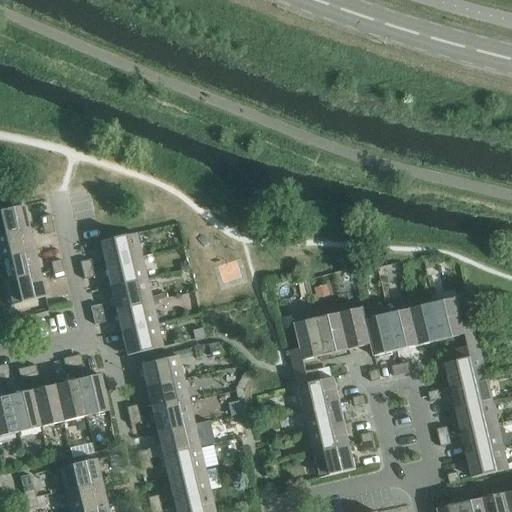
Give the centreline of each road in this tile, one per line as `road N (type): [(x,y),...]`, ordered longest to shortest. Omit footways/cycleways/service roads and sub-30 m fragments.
road 1 (residential): [(419,488),(441,483),(419,388),(375,398),(397,493)]
road 2 (residential): [(0,358),(90,337),(59,199)]
road 3 (secondary): [(308,0),(511,61)]
